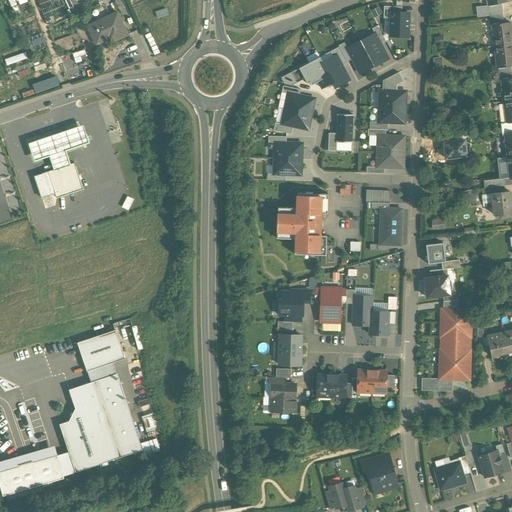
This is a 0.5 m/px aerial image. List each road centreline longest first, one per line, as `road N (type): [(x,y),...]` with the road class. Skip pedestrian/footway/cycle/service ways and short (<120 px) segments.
road 1 (secondary): [(224,511),(211,409),(209,158)]
road 2 (residential): [(416,182),(324,179),(316,166),(330,101),(420,59)]
road 3 (unclassified): [(0,118),(95,86),(181,75)]
road 4 (residential): [(416,182),(409,351)]
road 5 (residential): [(344,0),(270,30),(235,59)]
road 6 (residential): [(420,59),(416,182)]
